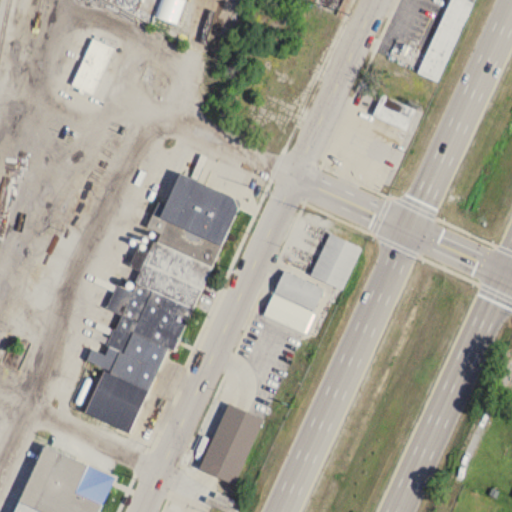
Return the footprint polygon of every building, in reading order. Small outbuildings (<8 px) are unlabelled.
[(475,0),(447,0),(419,75),(444,84),(475,0)] [(94,35),(72,82),(93,91),(114,45),(94,35)] [(373,117),(407,131),(416,109),(382,95),(373,117)] [(239,200),(176,175),(164,205),(157,203),(147,228),(156,232),(132,292),(117,286),(107,309),(119,314),(106,347),(118,351),(114,363),(106,360),(102,369),(121,377),(129,357),(124,355),(132,335),(178,353),(239,200)] [(310,272),(342,287),(362,246),(330,231),(310,272)] [(274,290),(313,308),(324,287),(284,268),(274,290)] [(274,292),(264,313),(304,331),(313,310),(274,292)] [(129,433),(147,390),(101,371),(83,414),(129,433)] [(199,467),(234,483),(264,417),(229,401),(199,467)] [(13,511),(98,511),(114,475),(40,446),(13,511)]
